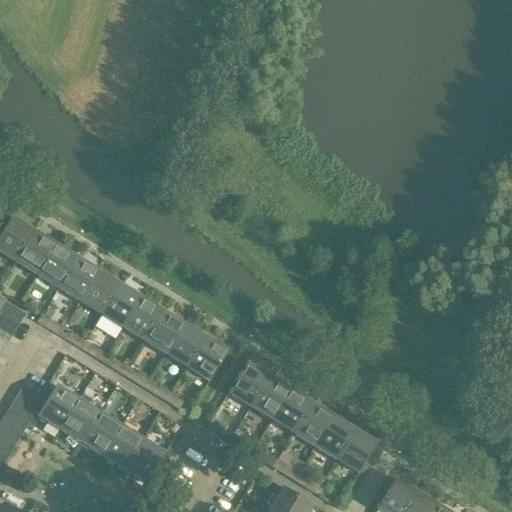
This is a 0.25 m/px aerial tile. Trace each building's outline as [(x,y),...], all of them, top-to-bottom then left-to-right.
[(0,237),(0,252),(15,262),(34,232),(12,218),(0,237)] [(15,262),(37,276),(56,245),(34,232),(15,262)] [(37,276),(59,289),(77,259),(56,245),(37,276)] [(59,289),(80,302),(99,272),(77,259),(59,289)] [(80,302),(101,315),(120,285),(99,272),(80,302)] [(101,315),(123,329),(141,298),(120,285),(101,315)] [(123,329),(144,342),(163,312),(141,298),(123,329)] [(4,304),(0,311),(0,317),(7,322),(14,310),(4,304)] [(25,317),(14,310),(7,322),(17,328),(25,317)] [(144,342),(166,355),(184,325),(163,312),(144,342)] [(0,317),(0,332),(11,339),(17,328),(7,322),(0,317)] [(37,325),(48,331),(53,324),(42,317),(37,325)] [(48,331),(58,338),(63,330),(53,324),(48,331)] [(166,355),(187,368),(206,338),(184,325),(166,355)] [(58,338),(69,345),(74,337),(63,330),(58,338)] [(0,332),(0,347),(4,350),(11,339),(0,332)] [(69,345),(80,351),(84,343),(74,337),(69,345)] [(206,338),(187,368),(209,382),(228,352),(206,338)] [(80,351),(91,358),(95,350),(84,343),(80,351)] [(91,358),(101,364),(106,356),(95,350),(91,358)] [(101,364),(112,371),(117,363),(106,356),(101,364)] [(112,371),(123,378),(127,369),(117,363),(112,371)] [(227,395),(249,409),(268,379),(246,365),(227,395)] [(123,378),(134,384),(138,376),(127,369),(123,378)] [(134,384),(144,391),(149,383),(138,376),(134,384)] [(249,409),(271,422),(289,392),(268,379),(249,409)] [(144,391),(155,398),(160,390),(149,383),(144,391)] [(37,417),(60,431),(79,400),(56,386),(46,404),(39,415),(37,417)] [(15,400),(35,413),(39,415),(46,404),(22,389),(15,400)] [(155,398),(165,404),(170,396),(160,390),(155,398)] [(271,422),(292,435),(311,405),(289,392),(271,422)] [(170,396),(165,404),(178,412),(183,404),(170,396)] [(29,423),(35,413),(15,400),(8,411),(29,423)] [(60,431),(81,444),(100,413),(79,400),(60,431)] [(292,435),(313,448),(332,419),(311,405),(292,435)] [(22,434),(29,423),(8,411),(2,421),(22,434)] [(81,444),(102,457),(121,427),(100,413),(81,444)] [(313,448),(335,462),(353,432),(332,419),(313,448)] [(0,435),(15,445),(22,434),(2,421),(0,424),(0,435)] [(102,457),(124,470),(143,440),(121,427),(102,457)] [(353,432),(335,462),(357,476),(376,446),(353,432)] [(0,450),(8,456),(15,445),(0,435),(0,450)] [(227,442),(239,449),(243,441),(232,435),(227,442)] [(143,440),(124,470),(146,484),(165,454),(143,440)] [(239,449),(250,456),(254,448),(243,441),(239,449)] [(250,456),(271,469),(276,461),(254,448),(250,456)] [(0,465),(2,466),(8,456),(0,450),(0,465)] [(271,469),(282,476),(286,468),(276,461),(271,469)] [(282,476),(292,482),(297,475),(286,468),(282,476)] [(292,482),(303,489),(308,481),(297,475),(292,482)] [(377,509),(381,511),(406,511),(418,494),(395,480),(377,509)] [(308,481),(303,489),(314,496),(319,488),(308,481)] [(281,489),(267,511),(268,511),(308,511),(311,507),(281,489)] [(406,511),(435,511),(439,507),(418,494),(406,511)]
